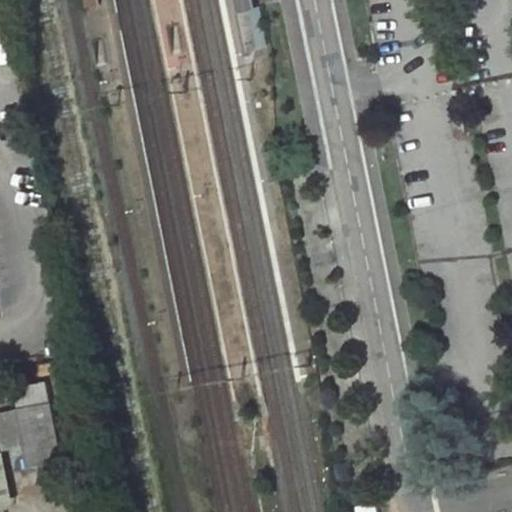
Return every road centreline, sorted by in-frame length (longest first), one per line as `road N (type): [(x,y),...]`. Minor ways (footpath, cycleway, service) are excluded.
road 1 (unclassified): [(315,0),(418,508)]
road 2 (unknown): [(0,121),(40,326)]
